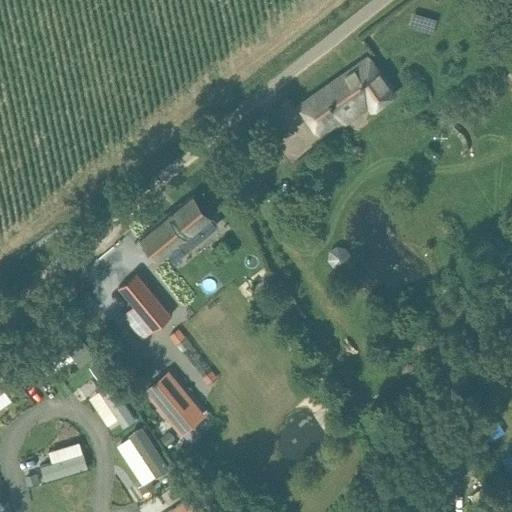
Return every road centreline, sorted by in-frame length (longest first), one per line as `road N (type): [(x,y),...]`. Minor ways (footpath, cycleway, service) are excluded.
road 1 (unclassified): [(145,191),(383,0)]
road 2 (track): [(0,317),(145,191)]
road 3 (unknown): [(191,511),(155,468),(129,468),(75,511)]
